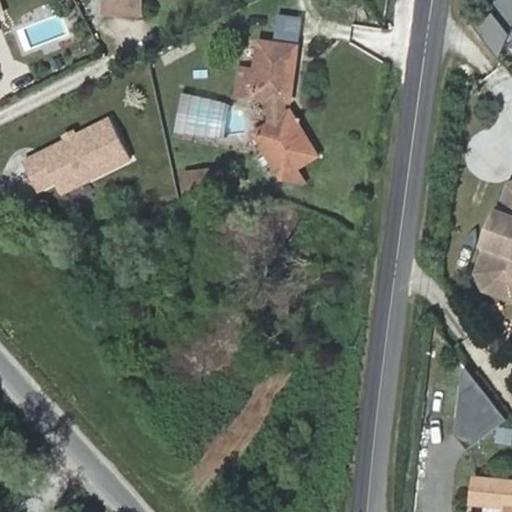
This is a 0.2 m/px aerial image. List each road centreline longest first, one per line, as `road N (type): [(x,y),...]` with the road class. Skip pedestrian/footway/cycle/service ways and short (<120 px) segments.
road 1 (secondary): [(367,511),(432,0)]
road 2 (tertiary): [(132,511),(0,363)]
